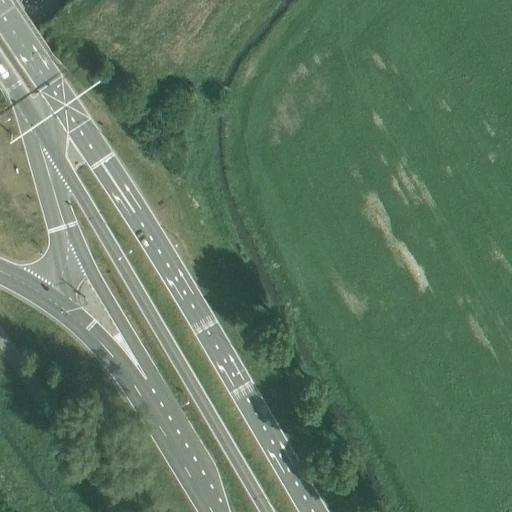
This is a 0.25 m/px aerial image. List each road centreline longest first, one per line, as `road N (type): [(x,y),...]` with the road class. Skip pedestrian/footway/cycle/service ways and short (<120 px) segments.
road 1 (primary): [(312,511),(152,242),(0,12)]
road 2 (primary): [(0,67),(268,511)]
